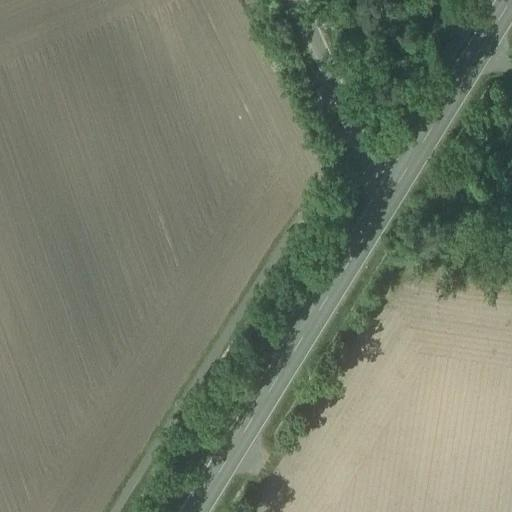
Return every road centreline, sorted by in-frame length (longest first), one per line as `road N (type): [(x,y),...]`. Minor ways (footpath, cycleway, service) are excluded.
road 1 (primary): [(197,511),(395,193)]
road 2 (primary): [(395,193),(511,2)]
road 3 (unclassified): [(298,0),(378,174),(395,193)]
